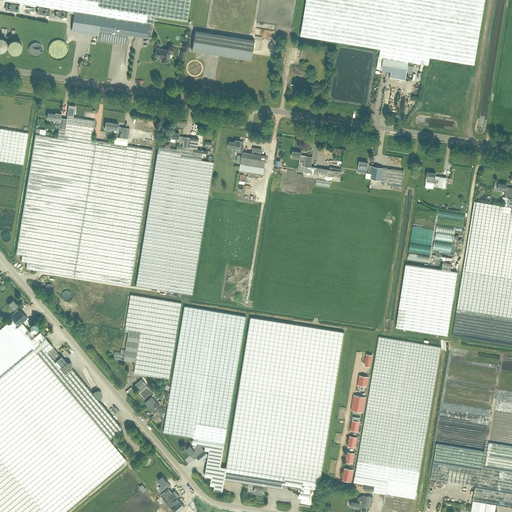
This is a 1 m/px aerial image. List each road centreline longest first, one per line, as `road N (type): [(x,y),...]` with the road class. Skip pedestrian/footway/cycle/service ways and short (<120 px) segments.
road 1 (unclassified): [(511,148),(0,68)]
road 2 (residential): [(271,511),(200,493),(0,255)]
road 3 (track): [(485,144),(507,0)]
